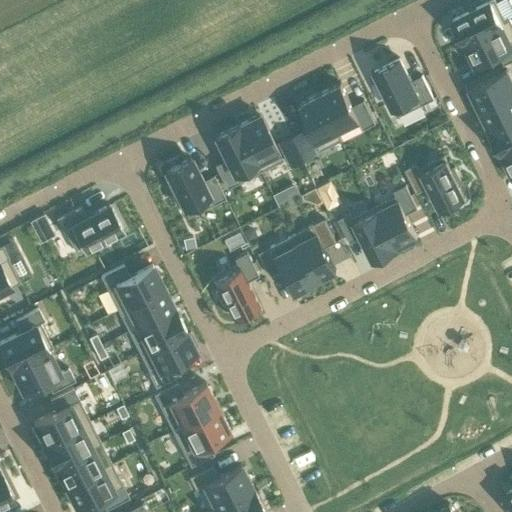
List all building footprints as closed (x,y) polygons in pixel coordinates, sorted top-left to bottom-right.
[(490,0),(488,0),(453,18),(464,39),(501,22),(490,0)] [(511,42),(501,22),(464,39),(475,62),(499,50),(505,62),(511,58),(511,42)] [(400,56),(374,69),(393,106),(418,94),(422,103),(434,97),(423,75),(412,80),(400,56)] [(481,109),(511,92),(511,77),(507,68),(470,86),(481,109)] [(341,81),(319,92),(337,129),(359,118),(364,127),(376,121),(365,99),(353,105),(341,81)] [(337,129),(319,92),(296,103),(315,140),(337,129)] [(511,92),(481,109),(491,130),(511,119),(511,92)] [(278,149),(260,112),(237,123),(256,160),(278,149)] [(502,152),(511,146),(511,119),(491,130),(502,152)] [(256,160),(237,123),(215,134),(227,158),(215,164),(226,186),(238,180),(234,171),(256,160)] [(303,129),(291,134),(302,157),(314,151),(303,129)] [(302,157),(291,134),(280,140),(291,162),(302,157)] [(511,146),(502,152),(511,171),(511,146)] [(190,156),(165,169),(184,206),(209,193),(213,202),(225,196),(214,174),(202,180),(190,156)] [(417,161),(405,167),(416,190),(428,184),(440,208),(465,195),(446,158),(422,170),(417,161)] [(399,198),(377,209),(395,246),(418,235),(406,211),(417,205),(406,183),(394,189),(399,198)] [(281,188),(273,192),(279,204),(287,200),(281,188)] [(79,203),(57,215),(63,227),(72,222),(85,247),(122,227),(108,203),(85,215),(79,203)] [(350,211),(339,217),(350,239),(361,233),(373,258),(395,246),(377,209),(355,220),(350,211)] [(44,211),(29,219),(34,227),(48,219),(44,211)] [(317,231),(295,243),(314,279),(336,268),(324,244),(336,239),(325,216),(313,222),(317,231)] [(193,235),(183,237),(185,247),(195,245),(193,235)] [(1,243),(0,243),(0,289),(11,284),(0,263),(0,258),(7,255),(1,243)] [(269,245),(257,250),(268,273),(280,267),(292,291),(314,279),(295,243),(273,253),(269,245)] [(239,265),(214,278),(233,315),(258,302),(246,278),(257,273),(246,250),(234,256),(239,265)] [(126,303),(163,284),(152,262),(129,274),(123,262),(101,274),(107,286),(115,281),(126,303)] [(126,303),(137,324),(174,305),(163,284),(126,303)] [(148,346),(185,327),(174,305),(137,324),(148,346)] [(22,329),(0,339),(0,344),(10,365),(47,346),(35,322),(44,318),(38,306),(16,317),(22,329)] [(151,372),(157,384),(179,372),(173,361),(196,349),(185,327),(148,346),(159,368),(151,372)] [(89,335),(89,336),(94,346),(101,343),(96,332),(89,335)] [(101,343),(94,346),(100,357),(107,353),(101,343)] [(47,346),(10,365),(22,390),(47,377),(52,389),(75,378),(68,365),(60,370),(47,346)] [(168,399),(181,423),(218,404),(205,380),(181,392),(176,381),(154,392),(159,404),(168,399)] [(56,408),(33,420),(44,441),(43,441),(44,442),(81,423),(70,401),(78,397),(72,385),(50,397),(56,408)] [(122,403),(116,406),(121,416),(128,413),(122,403)] [(184,452),(190,464),(212,452),(206,441),(230,429),(218,404),(181,423),(193,447),(184,452)] [(81,423),(44,442),(55,464),(92,444),(81,423)] [(128,427),(122,430),(127,440),(133,437),(128,427)] [(103,466),(92,444),(55,464),(66,485),(103,466)] [(204,482),(216,506),(253,487),(240,463),(217,475),(211,464),(189,475),(195,487),(204,482)] [(103,466),(66,485),(77,507),(100,495),(106,507),(128,495),(122,484),(114,488),(103,466)] [(0,471),(0,470),(0,502),(13,496),(0,471)] [(265,511),(266,511),(253,487),(216,506),(218,511),(265,511)] [(146,511),(142,502),(122,511),(146,511)] [(435,511),(457,511),(450,502),(435,511)]
